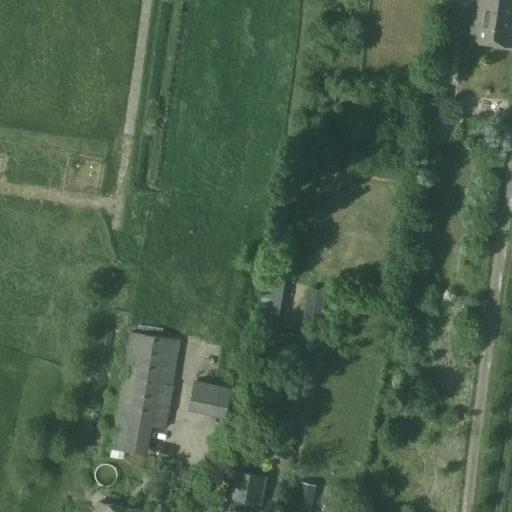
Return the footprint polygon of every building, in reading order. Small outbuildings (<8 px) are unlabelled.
[(511,0),(475,0),(470,42),(511,48),(511,0)] [(426,88),(425,107),(446,108),(447,89),(426,88)] [(258,320),(278,324),(286,280),(265,276),(258,320)] [(309,313),(328,314),(329,288),(310,287),(309,313)] [(153,427),(166,429),(181,339),(130,331),(111,449),(148,456),(153,427)] [(188,411),(226,419),(232,388),(194,380),(188,411)] [(290,419),(271,415),(265,445),(284,449),(290,419)] [(237,469),(229,509),(228,511),(251,511),(253,505),(261,506),(267,476),(237,469)] [(301,483),(296,504),(311,507),(315,486),(301,483)]
